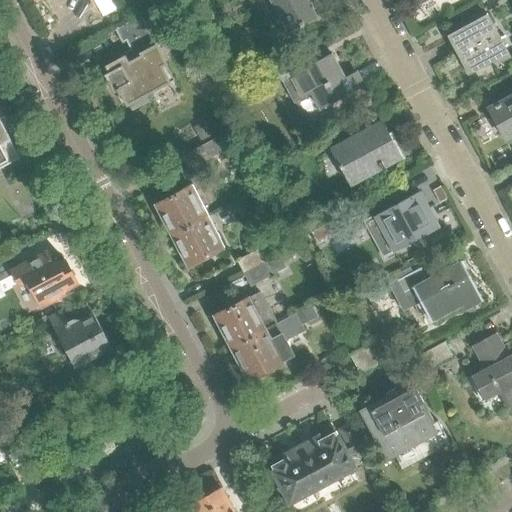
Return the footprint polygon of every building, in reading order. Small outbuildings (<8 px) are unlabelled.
[(316,17),(306,0),(270,0),(288,32),(316,17)] [(109,73),(105,75),(107,79),(114,92),(117,91),(119,94),(117,95),(122,103),(125,102),(127,106),(130,105),(133,110),(148,102),(146,97),(156,91),(158,93),(167,88),(166,86),(170,84),(161,68),(166,66),(156,47),(175,36),(162,13),(158,15),(155,8),(135,19),(115,29),(115,30),(122,43),(126,41),(128,45),(131,50),(126,53),(122,55),(124,57),(110,65),(106,67),(109,73)] [(509,53),(492,22),(490,18),(481,23),(484,28),(476,33),(473,27),(454,37),(465,57),(460,60),(468,76),(509,53)] [(362,87),(355,74),(354,73),(344,78),(331,54),(283,80),(291,94),(308,85),(321,110),(362,87)] [(505,140),(511,135),(511,97),(489,110),(505,140)] [(382,162),(397,153),(398,153),(382,122),(335,148),(343,162),(340,165),(350,185),(384,167),(382,162)] [(12,152),(0,128),(0,163),(7,160),(4,156),(12,152)] [(209,159),(202,147),(182,158),(189,170),(209,159)] [(209,217),(193,185),(157,205),(163,216),(160,217),(167,232),(170,230),(173,236),(209,217)] [(412,197),(366,222),(386,256),(439,228),(432,215),(420,193),(412,197)] [(225,247),(209,217),(173,236),(179,246),(176,248),(184,262),(186,261),(189,266),(225,247)] [(335,219),(310,233),(317,243),(341,230),(335,219)] [(244,272),(264,262),(258,251),(238,261),(244,272)] [(77,283),(66,261),(58,265),(56,260),(52,262),(47,253),(19,268),(13,257),(0,263),(0,277),(13,271),(19,284),(27,279),(42,307),(65,294),(63,291),(77,283)] [(396,280),(387,285),(403,312),(421,303),(431,323),(464,305),(480,296),(461,261),(459,263),(451,267),(449,263),(442,267),(444,271),(427,280),(421,268),(412,273),(410,268),(394,276),(396,280)] [(271,275),(264,262),(244,272),(251,286),(271,275)] [(276,324),(260,292),(215,316),(221,327),(218,329),(226,343),(229,342),(232,348),(276,324)] [(278,363),(292,356),(284,341),(304,331),(302,327),(319,317),(313,304),(295,314),(276,324),(232,348),(238,358),(235,360),(242,374),(245,373),(249,379),(264,371),(266,375),(280,368),(278,363)] [(110,346),(97,320),(94,316),(80,324),(78,321),(75,321),(72,321),(68,324),(62,312),(49,319),(47,316),(39,321),(43,328),(51,322),(74,366),(110,346)] [(511,361),(510,357),(511,356),(511,355),(509,356),(497,333),(495,333),(496,334),(476,345),(475,344),(473,346),(486,369),(471,377),(472,378),(473,378),(484,400),(484,402),(499,394),(508,410),(509,409),(508,409),(511,406),(511,361)] [(387,360),(377,340),(350,355),(360,375),(387,360)] [(453,356),(445,342),(423,354),(430,368),(453,356)] [(450,444),(438,421),(435,423),(434,422),(429,425),(412,394),(403,391),(363,413),(387,457),(393,454),(402,470),(450,444)] [(353,469),(348,459),(367,450),(352,423),(339,430),(345,442),(340,445),(334,433),(321,440),(319,436),(282,455),(284,459),(271,466),(290,502),(294,500),(299,502),(310,496),(312,491),(353,469)] [(233,511),(221,488),(189,505),(193,511),(233,511)]
